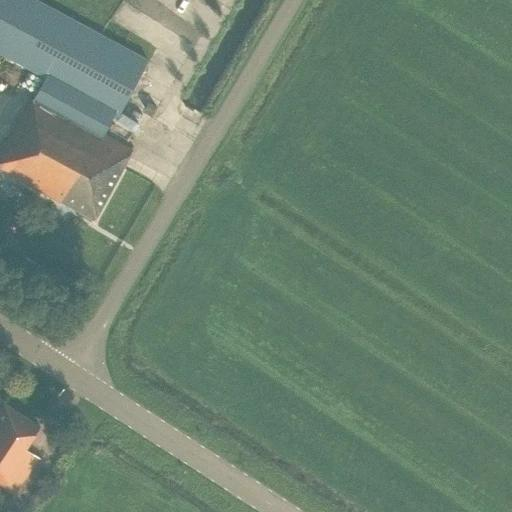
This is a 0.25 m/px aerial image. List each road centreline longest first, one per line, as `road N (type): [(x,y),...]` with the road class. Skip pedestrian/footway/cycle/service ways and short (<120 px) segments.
road 1 (unclassified): [(68,372),(296,0)]
road 2 (tertiary): [(281,511),(68,372)]
